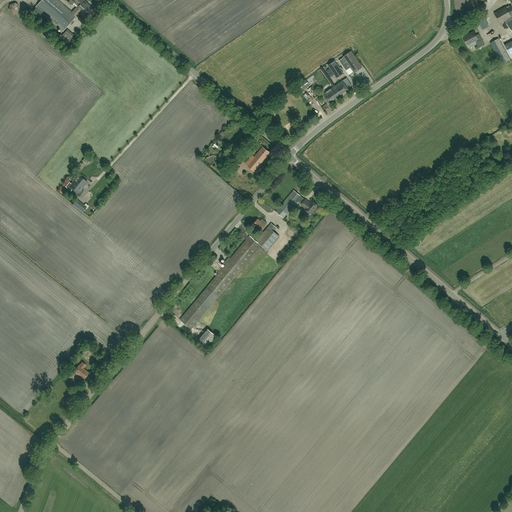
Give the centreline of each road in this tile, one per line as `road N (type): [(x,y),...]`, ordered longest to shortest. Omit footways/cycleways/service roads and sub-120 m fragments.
road 1 (unclassified): [(19,511),(50,438),(288,155)]
road 2 (unclassified): [(511,345),(288,155)]
road 3 (unclassified): [(288,155),(109,0)]
road 4 (unclassified): [(288,155),(440,34),(446,0)]
road 5 (track): [(511,162),(394,243)]
